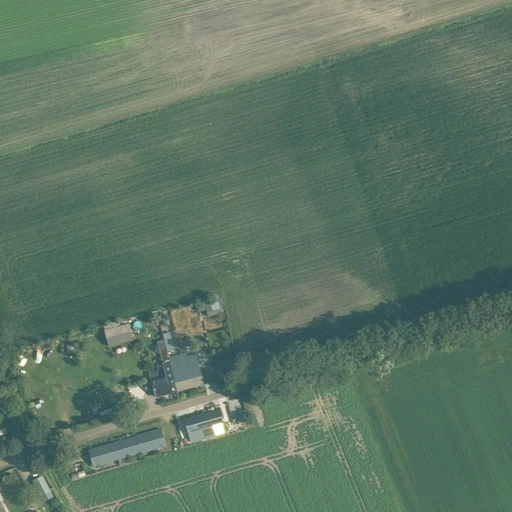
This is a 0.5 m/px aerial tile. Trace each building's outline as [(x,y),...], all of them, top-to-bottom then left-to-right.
[(220,299),(205,303),(208,316),(223,312),(220,299)] [(128,324),(105,331),(109,346),(132,340),(128,324)] [(169,361),(177,391),(205,384),(197,354),(181,358),(180,354),(172,356),(173,360),(169,361)] [(169,361),(164,363),(167,376),(152,380),(154,387),(156,397),(177,391),(169,361)] [(185,419),(187,429),(191,440),(226,430),(220,409),(185,419)] [(5,417),(0,419),(0,435),(11,431),(5,417)] [(89,450),(92,459),(94,466),(166,445),(162,429),(89,450)] [(34,481),(41,495),(50,491),(42,477),(34,481)]
